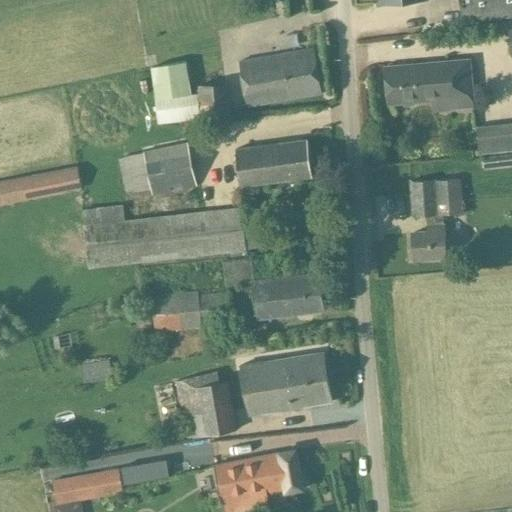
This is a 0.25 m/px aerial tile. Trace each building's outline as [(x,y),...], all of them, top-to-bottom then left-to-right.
[(511,17),(511,0),(459,0),(462,24),(511,17)] [(322,94),(314,48),(238,61),(247,107),(322,94)] [(472,106),(468,61),(384,67),(387,104),(450,99),(451,107),(472,106)] [(191,94),(187,64),(152,69),(157,124),(231,115),(227,84),(197,87),(197,95),(191,94)] [(511,151),(511,122),(476,127),(479,155),(511,151)] [(310,177),(306,141),(234,149),(239,185),(310,177)] [(195,187),(186,143),(145,151),(146,153),(118,159),(126,194),(153,188),(155,196),(195,187)] [(0,205),(81,189),(76,166),(0,181),(0,205)] [(411,219),(426,218),(427,233),(412,234),(413,259),(445,257),(443,220),(445,220),(444,216),(464,215),(461,179),(408,181),(411,219)] [(125,220),(123,205),(82,210),(88,268),(261,248),(259,233),(244,235),(241,208),(125,220)] [(254,280),(250,258),(223,262),(226,284),(254,280)] [(323,310),(318,273),(252,282),(257,319),(323,310)] [(229,292),(198,296),(198,291),(150,298),(154,333),(202,328),(201,321),(231,318),(229,292)] [(331,402),(323,353),(240,367),(248,416),(331,402)] [(112,376),(109,360),(80,365),(83,382),(112,376)] [(220,383),(218,373),(176,381),(188,438),(237,428),(228,381),(220,383)] [(216,466),(218,488),(224,511),(241,511),(269,507),(267,493),(285,490),(285,493),(303,490),(296,451),(278,454),(279,455),(216,466)] [(122,466),(125,483),(169,476),(167,459),(122,466)] [(123,492),(118,469),(52,481),(56,504),(123,492)]
